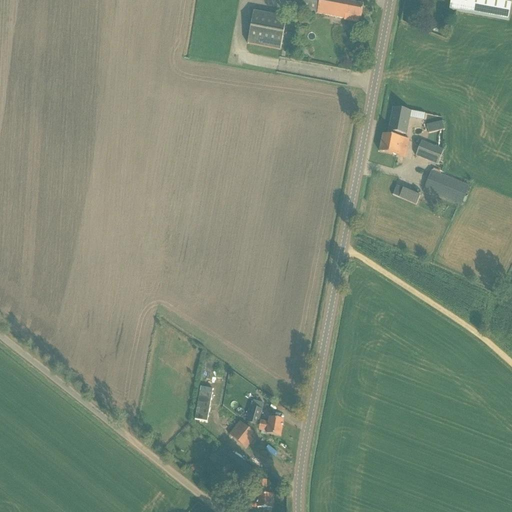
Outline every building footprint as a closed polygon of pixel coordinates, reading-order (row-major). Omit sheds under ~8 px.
[(348,0),(289,0),(288,9),(344,19),(344,21),(358,23),(359,18),(361,18),(363,6),(348,3),(348,0)] [(450,0),(449,10),(508,21),(511,0),(450,0)] [(280,51),(286,18),(253,12),(247,44),(280,51)] [(405,135),(409,118),(410,112),(393,109),(392,114),(388,132),(405,135)] [(442,122),(428,125),(426,125),(428,134),(444,130),(442,122)] [(379,153),(389,155),(405,158),(408,140),(383,135),(379,153)] [(415,146),(419,147),(415,157),(437,165),(443,151),(417,140),(415,142),(414,143),(415,146)] [(431,171),(423,191),(461,206),(469,186),(442,175),(438,174),(431,171)] [(399,198),(416,205),(420,197),(403,190),(399,198)] [(253,402),(248,423),(258,426),(263,405),(253,402)] [(224,426),(228,430),(237,419),(227,411),(222,418),(226,422),(224,426)] [(260,421),(260,422),(258,431),(267,432),(266,435),(280,437),(283,422),(269,419),(269,422),(260,421)] [(240,423),(235,428),(229,436),(245,449),(253,440),(249,437),(252,433),(240,423)] [(220,458),(216,463),(223,468),(227,463),(257,485),(257,495),(266,495),(266,479),(222,447),(216,455),(220,458)] [(249,502),(249,509),(249,511),(255,511),(256,509),(263,509),(263,511),(271,511),(271,509),(272,509),(272,496),(266,496),(266,495),(257,495),(252,495),(252,502),(249,502)]
